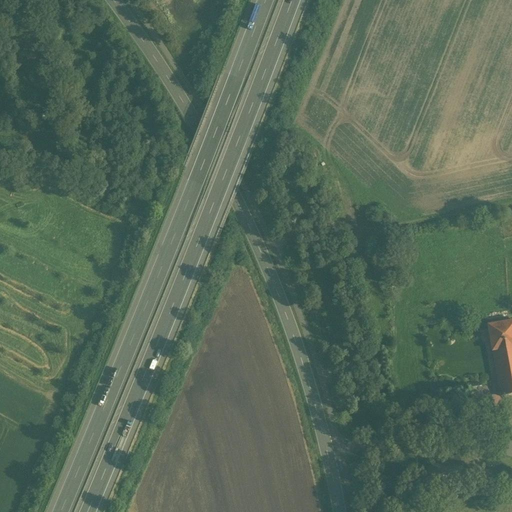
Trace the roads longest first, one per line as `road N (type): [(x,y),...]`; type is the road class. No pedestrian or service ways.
road 1 (secondary): [(338,511),(301,360),(248,224),(197,120),(113,0)]
road 2 (motorway): [(87,511),(293,0)]
road 3 (motorway): [(264,0),(60,511)]
road 4 (track): [(511,204),(275,242)]
